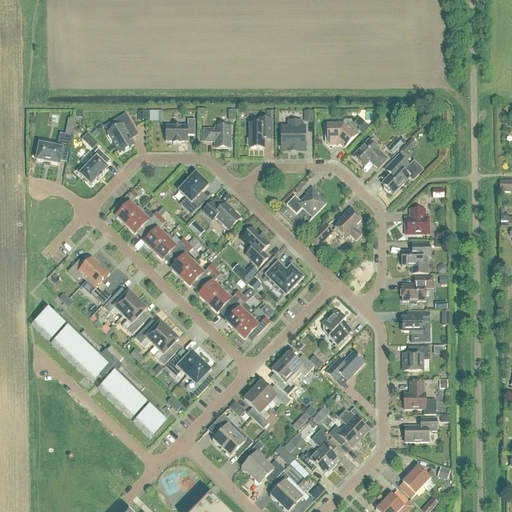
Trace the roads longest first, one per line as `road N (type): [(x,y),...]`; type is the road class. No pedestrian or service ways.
road 1 (residential): [(362,308),(380,283),(379,215),(372,206),(332,169),(269,169),(242,193)]
road 2 (residential): [(327,511),(383,454),(381,331),(362,308)]
road 3 (residential): [(250,369),(87,213)]
road 4 (residential): [(242,193),(202,159),(139,159),(87,213)]
road 5 (residential): [(34,351),(155,467)]
road 6 (residential): [(335,282),(242,193)]
road 7 (residential): [(250,369),(335,282)]
